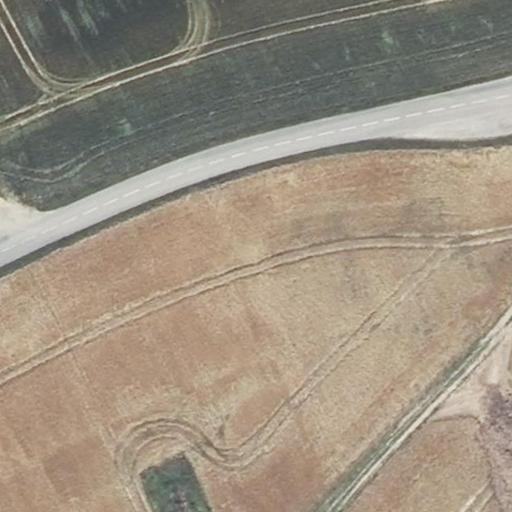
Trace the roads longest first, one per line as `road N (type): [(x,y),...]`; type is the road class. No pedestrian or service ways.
road 1 (tertiary): [(0,248),(239,149),(511,93)]
road 2 (track): [(511,313),(328,511)]
